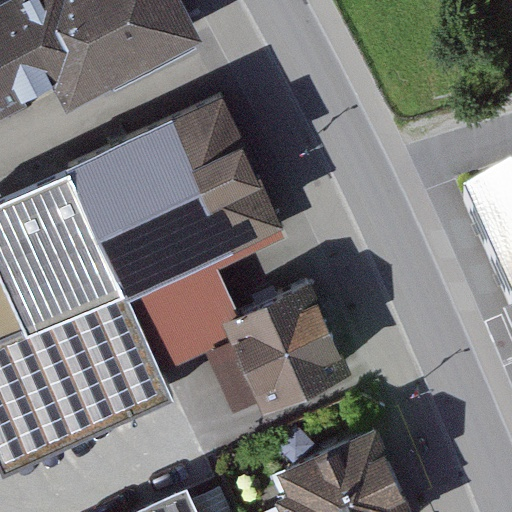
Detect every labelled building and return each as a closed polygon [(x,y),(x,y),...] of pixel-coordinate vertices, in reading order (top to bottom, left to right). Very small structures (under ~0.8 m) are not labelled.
[(54,0),(13,0),(0,6),(0,110),(87,71),(55,1),(54,0)] [(192,0),(57,0),(55,1),(87,71),(94,88),(210,35),(192,0)] [(244,87),(137,139),(191,263),(290,219),(301,213),(244,87)] [(0,413),(22,464),(182,394),(170,367),(249,332),(241,313),(317,280),(290,219),(191,263),(137,139),(0,199),(0,413)] [(511,186),(482,199),(511,275),(511,186)] [(317,280),(241,313),(249,332),(278,399),(366,361),(329,275),(317,280)] [(432,511),(398,424),(288,467),(305,511),(432,511)] [(207,511),(190,474),(107,511),(207,511)]
